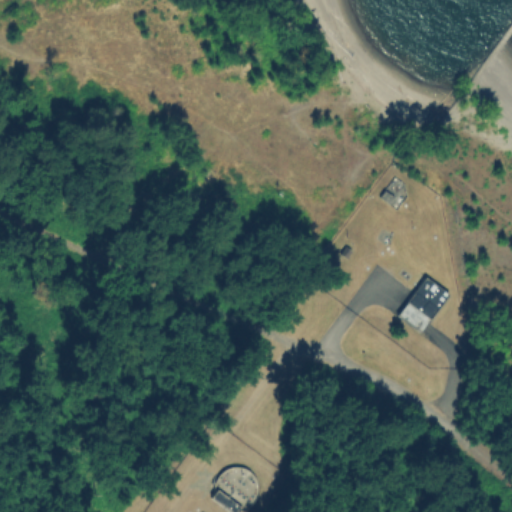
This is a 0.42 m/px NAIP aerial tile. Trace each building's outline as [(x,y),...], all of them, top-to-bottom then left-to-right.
[(397,209),(380,196),(395,176),(406,184),(408,195),(397,209)] [(376,238),(383,228),(395,233),(390,243),(385,244),(376,238)] [(340,254),(346,246),(353,251),(347,259),(340,254)] [(399,273),(403,268),(413,275),(409,281),(399,273)] [(398,315),(425,278),(447,294),(419,331),(398,315)] [(240,509),(237,510),(233,509),(229,508),(226,507),(223,504),(220,502),(218,498),(216,495),(215,491),(215,488),(215,484),(216,480),(218,477),(220,473),(223,471),(226,469),(229,467),(233,466),(237,466),(241,466),(244,467),(248,469),(251,471),(254,474),(256,477),(258,480),(258,484),(259,488),(258,491),(257,495),(256,499),(254,502),(251,504),(248,507),(244,508),(240,509)]
